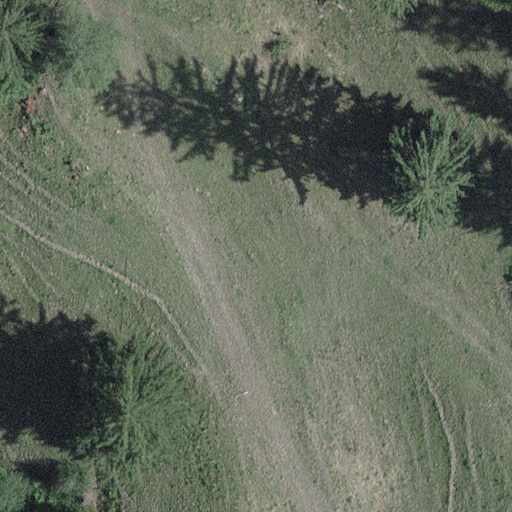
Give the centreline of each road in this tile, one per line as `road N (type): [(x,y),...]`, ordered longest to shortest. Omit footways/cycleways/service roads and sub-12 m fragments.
road 1 (track): [(285,511),(241,406),(187,228),(118,84),(96,0)]
road 2 (track): [(132,0),(321,198),(511,376)]
